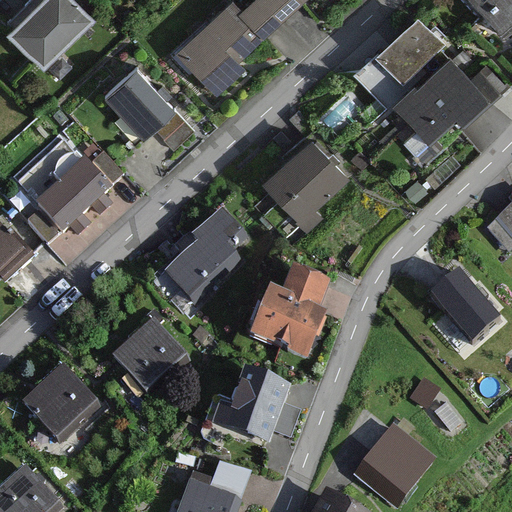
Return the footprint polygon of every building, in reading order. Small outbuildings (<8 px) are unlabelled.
[(39,71),(92,20),(72,0),(35,0),(2,33),(39,71)] [(281,20),(262,0),(248,0),(238,9),(229,0),(226,0),(171,51),(213,95),(242,68),(236,61),(281,20)] [(262,0),(281,20),(301,0),(262,0)] [(511,15),(511,0),(469,0),(495,30),(511,15)] [(441,44),(413,14),(371,52),(400,82),(441,44)] [(458,125),(485,102),(444,57),(389,106),(423,143),(451,118),(458,125)] [(129,68),(97,97),(136,139),(168,109),(129,68)] [(171,149),(192,130),(172,109),(151,127),(171,149)] [(348,180),(309,137),(271,170),(273,173),(259,185),(304,235),(321,220),(313,211),(348,180)] [(110,187),(120,178),(100,156),(90,166),(110,187)] [(97,201),(105,193),(77,163),(30,207),(58,237),(75,221),(97,201)] [(511,209),(486,233),(506,256),(511,250),(511,209)] [(183,303),(233,259),(225,250),(242,234),(221,211),(190,238),(196,244),(160,276),(183,303)] [(0,233),(0,282),(30,257),(16,240),(10,245),(0,233)] [(498,320),(454,270),(420,299),(464,350),(498,320)] [(245,343),(303,365),(322,316),(312,312),(322,286),(287,273),(277,300),(263,295),(245,343)] [(141,397),(182,360),(148,322),(107,360),(141,397)] [(53,442),(94,404),(61,368),(20,406),(53,442)] [(216,423),(267,441),(287,386),(246,372),(233,408),(222,404),(216,423)] [(425,411),(437,394),(421,383),(409,400),(425,411)] [(433,461),(389,429),(352,479),(390,507),(402,490),(408,495),(433,461)] [(0,511),(61,511),(67,507),(31,466),(0,492),(0,511)] [(239,506),(247,477),(216,467),(207,496),(239,506)] [(235,511),(237,509),(184,489),(175,511),(235,511)] [(346,511),(321,497),(312,511),(346,511)]
